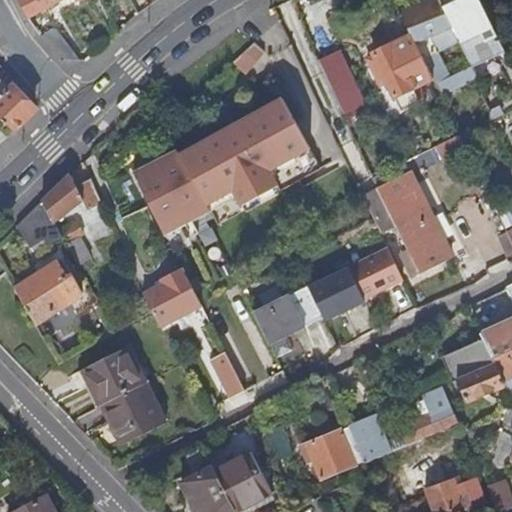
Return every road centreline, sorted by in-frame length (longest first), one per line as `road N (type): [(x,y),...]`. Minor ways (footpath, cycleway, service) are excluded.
road 1 (residential): [(130,511),(0,372)]
road 2 (secondary): [(214,0),(81,111)]
